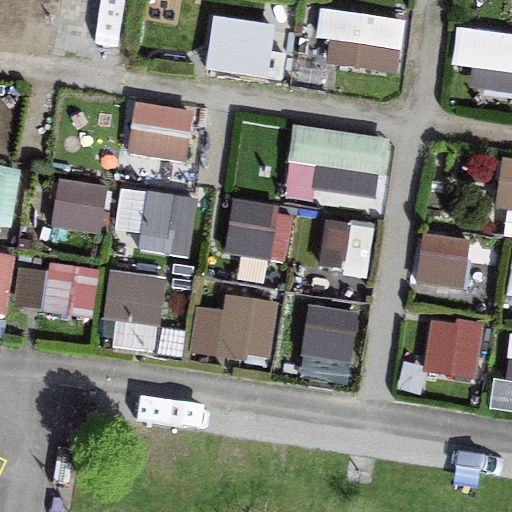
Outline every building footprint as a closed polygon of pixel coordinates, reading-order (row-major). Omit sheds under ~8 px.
[(326,6),(323,62),(404,66),(406,10),(326,6)] [(212,9),(203,66),(285,79),(294,22),(212,9)] [(511,27),(458,19),(452,60),(511,68),(511,27)] [(195,156),(197,100),(132,98),(130,154),(195,156)] [(294,123),(291,195),(385,199),(388,127),(294,123)] [(511,202),(511,149),(505,148),(490,196),(511,202)] [(51,225),(106,229),(109,179),(54,175),(51,225)] [(123,183),(117,236),(193,245),(199,192),(123,183)] [(223,249),(289,257),(296,204),(230,196),(223,249)] [(325,216),(323,269),(371,271),(373,218),(325,216)] [(0,310),(10,312),(19,250),(0,247),(0,310)] [(41,308),(91,321),(104,268),(54,256),(41,308)] [(112,269),(114,348),(169,346),(167,267),(112,269)] [(275,354),(278,298),(197,293),(193,349),(275,354)] [(304,349),(356,355),(362,305),(309,299),(304,349)] [(481,376),(488,318),(431,310),(423,368),(481,376)] [(511,329),(507,329),(499,404),(511,405),(511,329)] [(123,393),(121,442),(178,443),(180,394),(123,393)]
